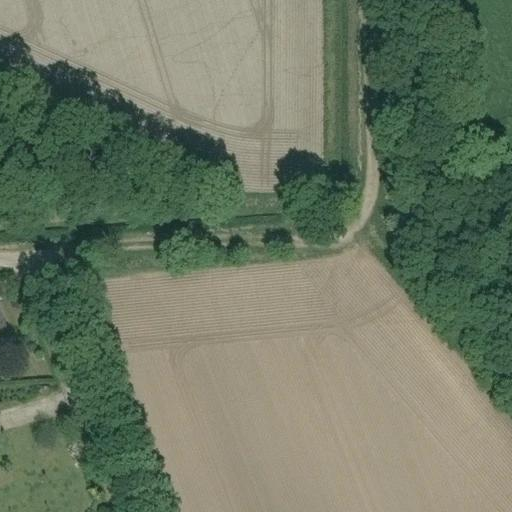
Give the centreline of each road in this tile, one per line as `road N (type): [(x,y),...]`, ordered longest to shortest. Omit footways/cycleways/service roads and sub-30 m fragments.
road 1 (track): [(27,266),(204,233),(299,248),(351,241),(369,220),(373,173),(366,0)]
road 2 (unclassified): [(128,511),(27,266),(0,256)]
